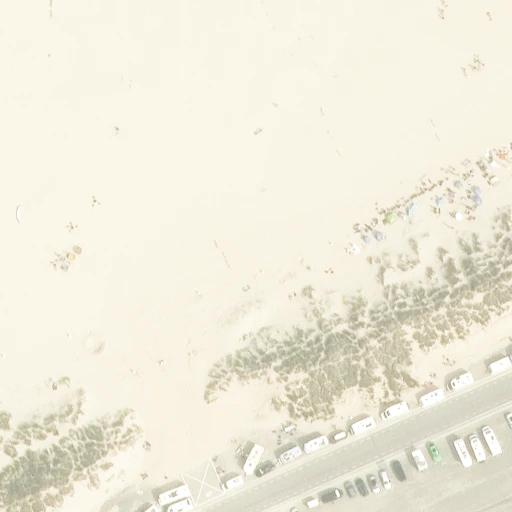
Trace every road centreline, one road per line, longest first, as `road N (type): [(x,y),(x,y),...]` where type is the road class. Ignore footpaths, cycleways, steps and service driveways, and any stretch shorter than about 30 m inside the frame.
road 1 (unclassified): [(227,511),(511,384)]
road 2 (track): [(212,511),(159,387)]
